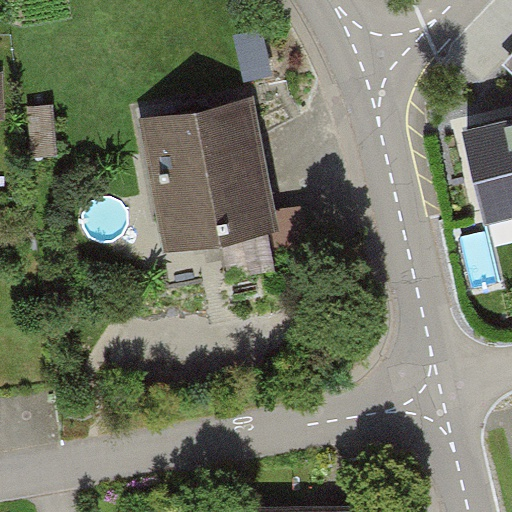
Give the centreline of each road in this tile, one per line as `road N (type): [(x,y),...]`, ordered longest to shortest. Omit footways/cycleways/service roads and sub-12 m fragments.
road 1 (residential): [(430,404),(0,479)]
road 2 (residential): [(430,404),(434,358),(379,116),(380,55)]
